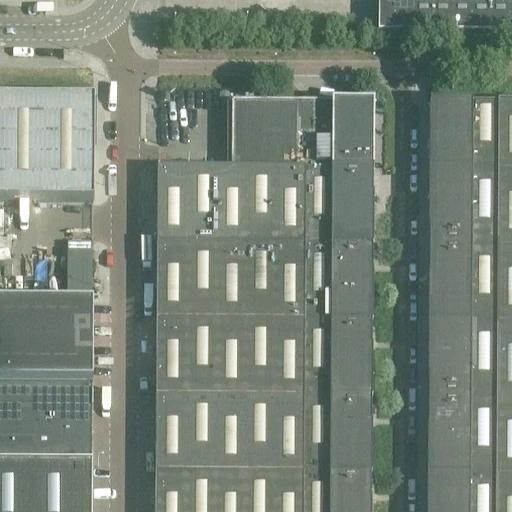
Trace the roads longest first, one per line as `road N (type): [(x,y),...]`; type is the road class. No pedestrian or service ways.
road 1 (unclassified): [(124,511),(123,70)]
road 2 (unclassified): [(123,70),(402,71)]
